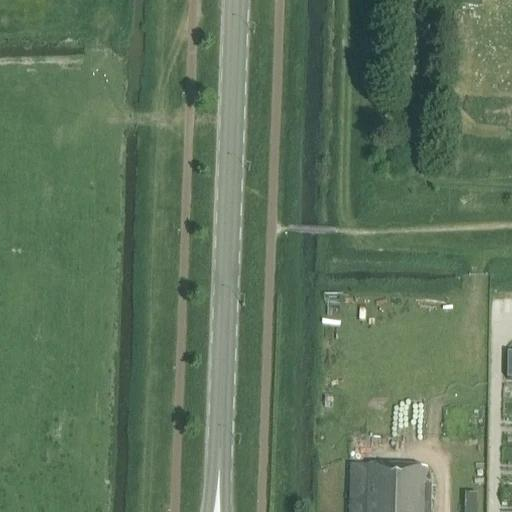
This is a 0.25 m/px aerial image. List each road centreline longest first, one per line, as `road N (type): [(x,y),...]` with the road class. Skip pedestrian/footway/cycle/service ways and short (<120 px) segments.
road 1 (secondary): [(218,470),(236,0)]
road 2 (track): [(353,0),(345,232)]
